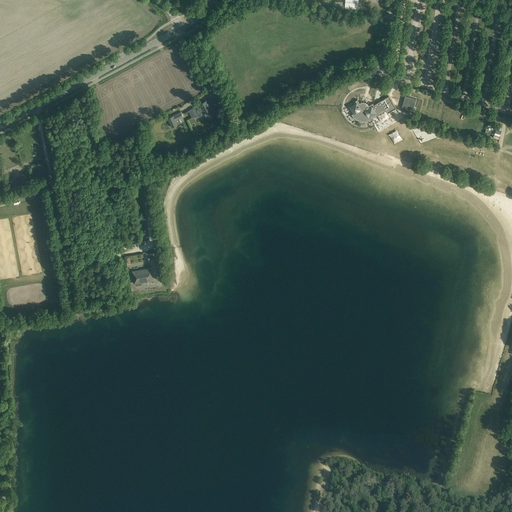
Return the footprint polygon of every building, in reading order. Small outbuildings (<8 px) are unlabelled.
[(361,102),(359,103),(357,99),(355,101),(356,102),(349,106),(353,113),(351,114),(353,117),(356,119),(358,120),(361,121),(365,121),(368,121),(371,119),(369,116),(376,113),(377,115),(386,110),(388,112),(396,107),(394,104),(389,95),(387,97),(372,106),(370,107),(368,103),(367,103),(366,103),(366,102),(365,102),(364,102),(363,102),(362,102),(361,102)] [(408,105),(414,107),(416,99),(405,96),(401,110),(406,112),(408,105)] [(191,109),(188,111),(192,118),(194,116),(195,116),(199,114),(204,112),(206,116),(210,114),(211,114),(212,115),(215,113),(212,108),(210,109),(206,101),(200,104),(201,107),(196,110),(194,106),(190,109),(191,109)] [(173,116),(167,118),(172,127),(178,125),(176,121),(183,117),(181,111),(173,115),(173,116)] [(154,279),(152,267),(145,268),(133,270),(135,283),(154,279)]
